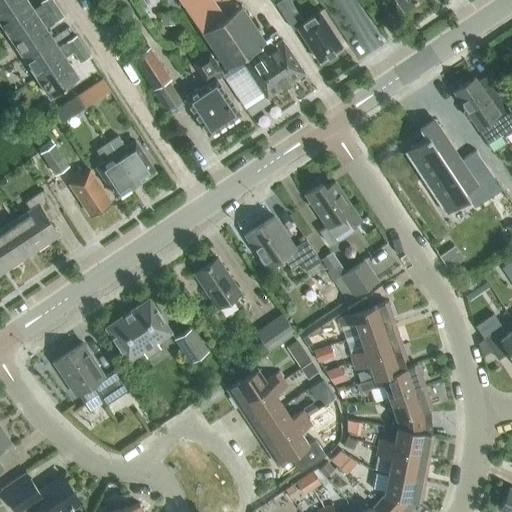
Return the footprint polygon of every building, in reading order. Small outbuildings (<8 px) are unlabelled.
[(47,13),(41,4),(33,10),(26,0),(21,0),(0,13),(0,23),(9,37),(39,18),(47,13)] [(0,0),(0,13),(21,0),(0,0)] [(47,13),(56,7),(51,0),(42,0),(39,2),(41,4),(47,13)] [(289,81),(304,71),(276,31),(269,36),(275,45),(270,49),(242,6),(226,17),(214,0),(180,0),(231,74),(245,65),(266,96),(282,86),(283,86),(289,82),(289,81)] [(279,0),(275,3),(281,12),(292,4),(289,0),(279,0)] [(342,46),(319,11),(304,21),(292,4),(281,12),(293,29),(296,27),(319,61),(342,46)] [(47,13),(53,23),(63,17),(56,7),(47,13)] [(175,11),(160,12),(161,26),(176,25),(175,11)] [(47,13),(39,18),(9,37),(22,57),(52,38),(46,28),(53,23),(47,13)] [(66,29),(52,38),(55,42),(68,33),(66,29)] [(82,46),(76,36),(66,42),(73,52),(82,46)] [(73,52),(66,42),(58,47),(52,38),(22,57),(35,76),(65,57),(73,52)] [(73,52),(73,53),(80,63),(89,56),(82,46),(73,52)] [(154,89),(170,79),(149,47),(134,57),(154,89)] [(240,114),(216,79),(223,74),(209,53),(193,63),(207,84),(184,99),(208,135),(240,114)] [(65,57),(35,76),(49,97),(78,77),(65,57)] [(453,91),(464,108),(477,127),(479,126),(484,134),(496,126),(503,135),(511,129),(511,116),(499,96),(501,95),(487,74),(476,81),(474,77),(453,91)] [(85,107),(109,91),(101,79),(77,95),(85,107)] [(75,96),(53,111),(61,123),(84,108),(75,96)] [(56,109),(63,104),(60,100),(53,105),(56,109)] [(462,187),(473,180),(432,118),(420,126),(427,136),(406,151),(447,213),(469,198),(462,187)] [(106,142),(134,185),(155,170),(135,140),(125,146),(118,135),(106,142)] [(134,185),(106,142),(95,150),(103,161),(96,166),(116,197),(134,185)] [(54,175),(68,165),(54,144),(39,153),(54,175)] [(460,160),(473,180),(488,170),(475,150),(474,151),(460,160)] [(89,214),(110,200),(89,169),(81,174),(78,170),(68,177),(68,183),(89,214)] [(305,194),(325,224),(318,229),(327,243),(333,244),(338,241),(335,237),(360,219),(335,181),(325,188),(321,183),(305,194)] [(30,211),(14,221),(35,253),(59,237),(48,220),(58,214),(43,191),(25,203),(30,211)] [(294,247),(273,215),(245,234),(267,267),(283,257),(291,268),(300,262),(305,271),(320,261),(306,239),(294,247)] [(0,249),(12,268),(35,253),(14,221),(0,230),(0,249)] [(0,276),(12,268),(0,249),(0,276)] [(328,271),(333,280),(346,300),(376,280),(363,260),(345,272),(340,263),(331,250),(326,254),(334,267),(328,271)] [(217,307),(240,292),(217,258),(194,273),(217,307)] [(511,262),(502,268),(507,276),(511,272),(511,262)] [(475,281),(461,291),(468,301),(482,291),(475,281)] [(342,298),(335,287),(330,291),(323,296),(330,306),(342,298)] [(354,321),(359,334),(394,323),(386,301),(371,306),(365,296),(346,308),(348,314),(337,317),(340,326),(354,321)] [(156,341),(171,332),(149,298),(105,327),(127,360),(142,351),(146,357),(160,348),(156,341)] [(295,332),(282,312),(254,331),(268,351),(295,332)] [(352,361),(401,344),(394,323),(359,334),(364,348),(350,353),(352,361)] [(501,326),(483,338),(497,359),(508,352),(511,358),(511,329),(506,334),(501,326)] [(191,362),(208,351),(192,327),(174,338),(191,362)] [(76,395),(78,393),(89,411),(101,403),(103,407),(124,393),(130,389),(116,368),(110,372),(104,376),(82,343),(54,361),(76,395)] [(331,344),(313,350),(317,361),(335,355),(331,344)] [(408,365),(401,344),(352,361),(355,369),(369,364),(374,378),(374,379),(408,366),(408,365)] [(303,351),(293,358),(299,367),(309,360),(303,351)] [(310,361),(299,368),(307,379),(317,372),(318,372),(310,361)] [(388,397),(423,385),(416,363),(408,365),(408,366),(374,379),(374,378),(356,384),(358,392),(383,384),(388,397)] [(334,384),(342,381),(337,367),(325,371),(334,384)] [(265,380),(257,368),(226,388),(239,407),(282,379),(277,372),(265,380)] [(251,426),(282,406),(274,394),(287,386),(282,379),(239,407),(251,426)] [(396,427),(432,434),(430,407),(431,407),(423,385),(388,397),(396,419),(396,427)] [(313,401),(303,407),(308,415),(318,409),(313,401)] [(290,418),(283,407),(282,406),(251,426),(264,445),(307,417),(302,410),(290,418)] [(289,456),(299,471),(325,454),(314,439),(307,444),(300,432),(312,424),(307,417),(264,445),(277,465),(289,456)] [(361,423),(347,421),(347,425),(347,432),(359,436),(361,423)] [(0,463),(0,449),(10,442),(0,426),(0,470),(3,469),(0,463)] [(379,438),(378,447),(428,457),(433,434),(432,434),(396,427),(394,441),(379,438)] [(347,436),(343,445),(354,449),(358,439),(347,436)] [(428,457),(378,447),(376,455),(390,458),(388,472),(424,479),(428,457)] [(340,451),(330,460),(340,470),(350,459),(340,451)] [(327,461),(318,469),(325,477),(334,468),(327,461)] [(312,470),(303,476),(311,490),(321,484),(312,470)] [(383,495),(378,501),(390,511),(406,511),(416,501),(419,502),(424,479),(388,472),(383,495)] [(5,495),(16,511),(31,511),(33,511),(64,511),(79,502),(62,475),(36,492),(27,480),(5,495)] [(303,476),(295,481),(295,482),(303,495),(311,490),(303,476)] [(511,511),(511,489),(509,488),(498,510),(502,511),(511,511)] [(100,511),(140,511),(138,503),(132,504),(128,492),(103,499),(106,511),(100,511)] [(357,511),(390,511),(378,501),(373,507),(357,511)]
